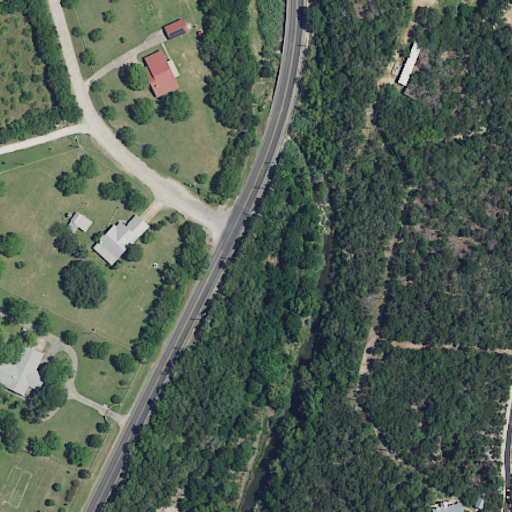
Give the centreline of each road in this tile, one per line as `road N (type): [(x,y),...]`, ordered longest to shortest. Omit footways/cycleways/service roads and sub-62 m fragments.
road 1 (tertiary): [(276,127),(93,511)]
road 2 (residential): [(53,0),(71,72),(96,126),(120,157),(229,235)]
road 3 (tertiary): [(298,8),(276,127)]
